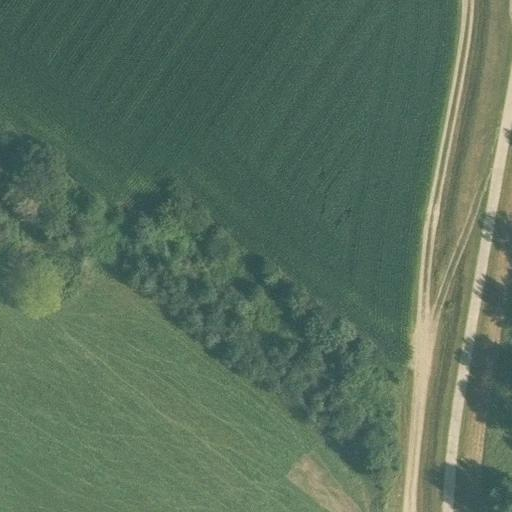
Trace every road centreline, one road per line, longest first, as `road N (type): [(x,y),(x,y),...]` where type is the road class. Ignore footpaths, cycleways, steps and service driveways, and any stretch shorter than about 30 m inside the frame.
road 1 (track): [(466,0),(425,262),(424,338)]
road 2 (track): [(506,105),(424,338)]
road 3 (track): [(424,338),(408,511)]
